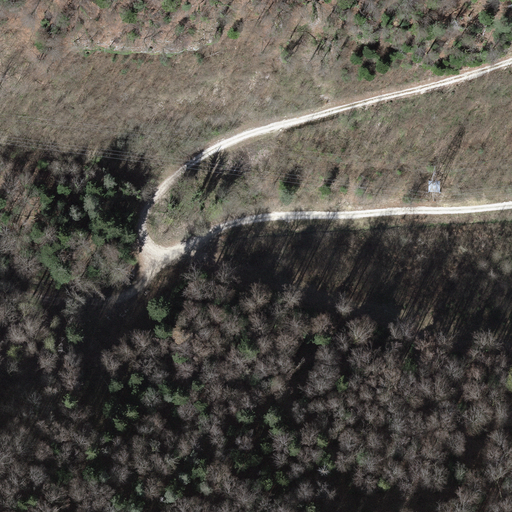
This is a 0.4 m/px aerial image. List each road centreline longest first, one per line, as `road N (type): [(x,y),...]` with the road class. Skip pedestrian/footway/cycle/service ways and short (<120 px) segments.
road 1 (track): [(511,60),(246,134),(167,180),(146,201),(139,223),(146,246),(172,252),(267,217),(511,205)]
road 2 (track): [(184,249),(511,366)]
road 3 (track): [(0,286),(81,304),(125,300),(161,252)]
road 4 (track): [(0,185),(180,172)]
